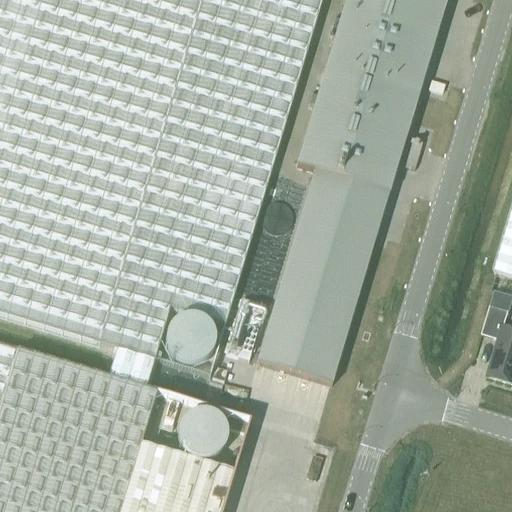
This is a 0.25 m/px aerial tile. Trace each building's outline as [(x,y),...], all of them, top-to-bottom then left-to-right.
[(0,0),(0,319),(115,354),(153,365),(154,365),(170,311),(225,327),(322,0),(0,0)] [(313,172),(255,366),(332,389),(447,4),(434,0),(345,0),(296,167),(313,172)] [(511,219),(495,277),(497,278),(511,282),(511,219)] [(487,379),(511,386),(511,332),(503,330),(508,314),(490,309),(481,337),(498,342),(487,379)] [(0,350),(0,511),(220,511),(232,474),(139,447),(154,397),(145,394),(106,383),(0,350)] [(106,383),(145,394),(153,365),(115,354),(106,383)] [(228,374),(215,370),(212,381),(225,385),(228,374)]
